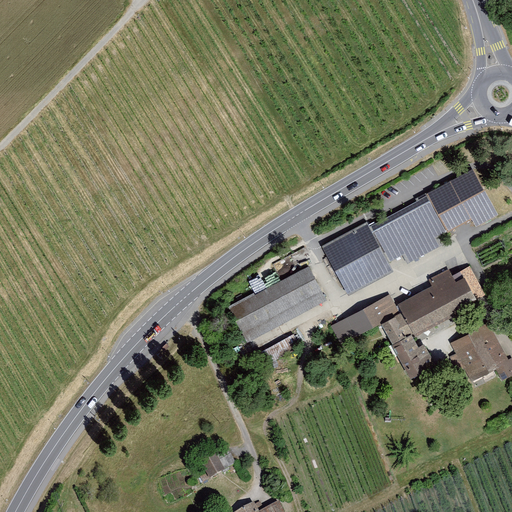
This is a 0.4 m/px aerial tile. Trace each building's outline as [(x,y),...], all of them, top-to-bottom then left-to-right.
[(367,223),(322,247),(348,294),(393,269),(389,262),(402,254),(407,264),(454,239),(449,231),(471,220),(475,227),(499,214),(473,166),(422,194),(416,197),(418,202),(370,228),(367,223)] [(484,293),(468,264),(452,274),(448,267),(427,278),(430,285),(398,303),(392,292),(336,324),(346,341),(381,322),(411,375),(435,362),(424,342),(419,345),(412,333),(484,293)] [(327,299),(310,266),(231,307),(248,340),(327,299)] [(488,324),(452,344),(456,352),(451,355),(467,385),(496,369),(502,380),(511,374),(511,356),(507,360),(488,324)] [(297,348),(290,336),(260,354),(267,365),(297,348)] [(226,445),(199,461),(210,480),(237,465),(226,445)] [(258,511),(253,503),(237,511),(284,511),(280,502),(261,511),(258,511)]
